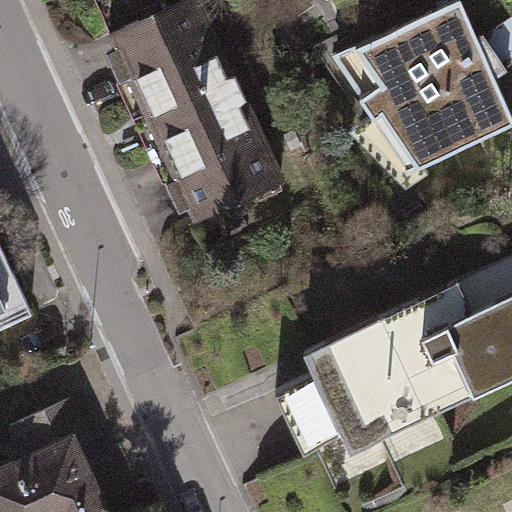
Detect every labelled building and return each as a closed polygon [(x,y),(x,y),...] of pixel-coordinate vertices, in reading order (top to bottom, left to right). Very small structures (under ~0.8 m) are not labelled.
[(288,179),(203,0),(183,0),(105,37),(193,223),(288,179)] [(446,11),(317,71),(401,177),(501,130),(446,11)] [(0,326),(30,313),(0,246),(0,326)] [(452,281),(297,351),(309,377),(276,392),(303,451),(317,445),(344,502),(458,450),(443,417),(511,385),(511,289),(466,311),(452,281)] [(101,511),(69,437),(0,465),(0,511),(101,511)]
